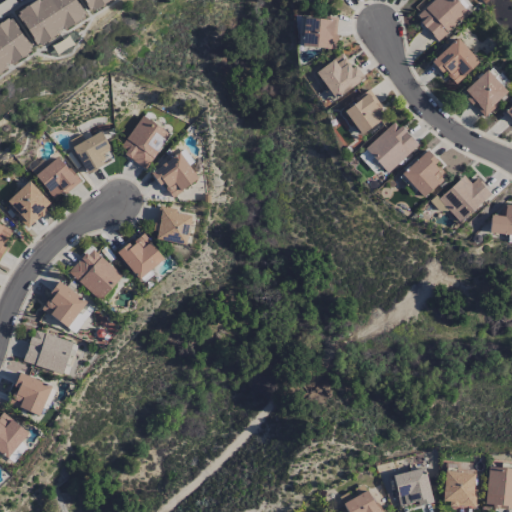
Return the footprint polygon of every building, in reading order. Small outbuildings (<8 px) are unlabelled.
[(19,12),(36,0),(38,0),(39,1),(40,0),(76,0),(85,13),(83,14),(85,16),(66,29),(64,26),(57,31),(59,33),(40,46),(39,44),(37,45),(17,15),(20,14),(19,12)] [(83,0),(110,0),(94,10),(92,9),(90,10),(83,0)] [(468,12),(456,0),(433,0),(415,17),(438,41),(468,12)] [(302,47),(336,48),(337,18),(303,16),(302,47)] [(0,23),(8,18),(9,20),(11,18),(32,47),(30,48),(31,50),(13,63),(11,61),(6,65),(8,67),(0,72),(0,23)] [(431,60),(454,84),(478,62),(456,37),(431,60)] [(354,65),(351,67),(341,53),(315,72),(334,99),(363,77),(354,65)] [(483,116),(508,93),(486,69),(461,92),(483,116)] [(359,135),(386,117),(370,91),(342,109),(359,135)] [(169,134),(142,115),(118,149),(145,168),(169,134)] [(364,149),(386,172),(416,143),(394,120),(364,149)] [(110,150),(100,131),(71,147),(86,174),(105,164),(100,155),(110,150)] [(421,197),(447,176),(426,151),(400,172),(421,197)] [(169,196),(197,181),(182,153),(149,170),(158,186),(163,184),(169,196)] [(55,201),(78,181),(57,156),(34,176),(55,201)] [(470,183),(463,175),(435,201),(457,225),(491,194),(476,178),(470,183)] [(5,202),(28,227),(51,205),(28,180),(5,202)] [(488,233),(511,234),(511,204),(502,204),(501,216),(489,215),(488,233)] [(185,245),(191,214),(158,207),(152,239),(185,245)] [(0,255),(5,247),(2,245),(10,230),(0,224),(0,255)] [(163,259),(142,233),(116,254),(138,280),(163,259)] [(121,276),(90,246),(67,271),(98,300),(121,276)] [(40,309),(66,327),(85,301),(57,281),(49,293),(51,295),(40,309)] [(92,308),(86,303),(69,325),(75,330),(92,308)] [(22,362),(62,374),(72,342),(32,330),(22,362)] [(51,386),(19,372),(12,387),(15,388),(8,403),(38,416),(51,386)] [(27,432),(2,412),(0,415),(0,453),(6,458),(27,432)] [(12,463),(26,447),(20,442),(6,458),(12,463)] [(511,468),(488,466),(484,505),(511,508),(511,468)] [(400,506),(416,502),(418,506),(432,502),(423,467),(392,475),(400,506)] [(442,504),(473,505),(474,472),(443,472),(442,504)]
